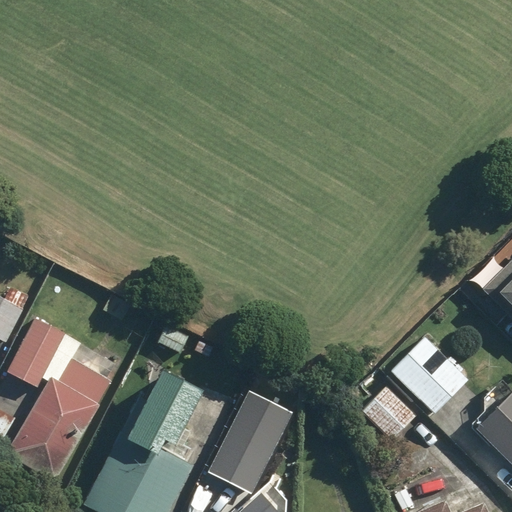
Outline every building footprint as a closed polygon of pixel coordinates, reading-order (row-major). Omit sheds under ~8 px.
[(511,257),(479,290),(511,324),(511,257)] [(30,297),(8,285),(3,295),(0,292),(0,342),(5,345),(30,297)] [(131,304),(109,292),(100,310),(122,322),(131,304)] [(105,381),(114,366),(70,340),(34,319),(3,374),(34,392),(41,381),(45,383),(39,394),(3,456),(52,484),(110,384),(105,381)] [(188,337),(165,325),(156,343),(178,355),(188,337)] [(467,381),(422,339),(388,375),(433,417),(467,381)] [(88,511),(168,511),(194,464),(169,451),(181,429),(200,395),(160,373),(141,407),(134,404),(79,507),(88,511)] [(511,392),(511,393),(498,381),(478,401),(491,413),(473,431),(511,471),(511,392)] [(414,418),(383,389),(359,414),(390,443),(414,418)] [(290,414),(245,391),(203,474),(249,497),(290,414)] [(0,443),(15,421),(0,411),(0,443)] [(402,480),(431,465),(422,447),(392,463),(402,480)] [(239,511),(267,511),(254,498),(239,511)] [(484,511),(481,506),(467,511),(446,511),(443,503),(421,511),(484,511)]
